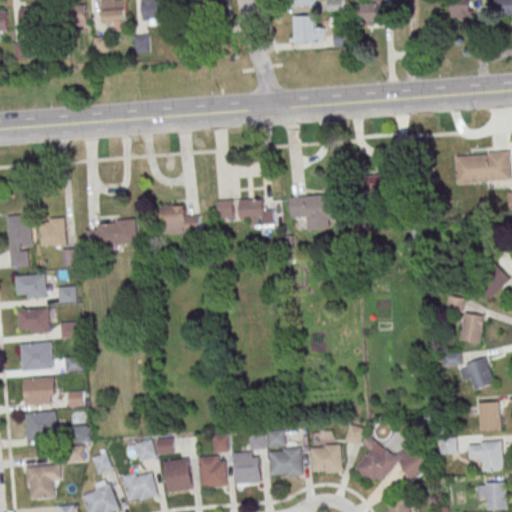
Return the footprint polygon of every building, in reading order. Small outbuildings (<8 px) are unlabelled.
[(129,24),(128,0),(102,0),(102,24),(129,24)] [(168,0),(169,18),(143,20),(141,0),(168,0)] [(473,20),(473,0),(451,0),(452,20),(473,20)] [(511,15),(511,0),(497,0),(497,15),(511,15)] [(358,3),(358,24),(384,24),(384,3),(358,3)] [(75,4),(76,6),(86,5),(88,26),(62,28),(60,5),(75,4)] [(35,7),(35,9),(46,8),(47,29),(21,31),(20,9),(35,7)] [(0,37),(8,37),(8,9),(0,8),(0,37)] [(294,16),(294,42),(326,41),(325,27),(315,27),(315,15),(294,16)] [(151,52),(151,34),(135,34),(135,52),(151,52)] [(94,36),(94,53),(109,53),(109,36),(94,36)] [(29,42),(14,42),(14,60),(29,60),(29,42)] [(456,157),(472,156),(488,155),(488,153),(509,152),(511,181),(457,184),(456,157)] [(392,175),(364,176),(365,198),(392,197),(392,175)] [(290,198),(325,195),(324,189),(340,187),(342,218),(329,220),(330,229),(309,231),(307,217),(291,218),(290,198)] [(251,220),(252,227),(276,226),(276,207),(265,208),(264,198),(241,199),(241,220),(251,220)] [(217,200),(219,218),(236,217),(235,199),(217,200)] [(161,207),(163,235),(200,232),(199,216),(185,218),(184,207),(174,207),(174,206),(161,207)] [(8,215),(11,266),(33,265),(32,247),(33,247),(32,214),(8,215)] [(68,246),(68,218),(41,218),(41,246),(68,246)] [(116,222),(136,220),(138,244),(115,246),(115,252),(101,253),(101,247),(86,248),(85,231),(97,230),(97,225),(116,223),(116,222)] [(483,245),(489,254),(497,249),(492,240),(483,245)] [(63,264),(77,264),(77,249),(63,249),(63,264)] [(476,284),(491,299),(510,279),(495,264),(476,284)] [(16,277),(46,275),(48,299),(29,300),(28,295),(17,296),(16,277)] [(58,288),(76,287),(77,303),(59,304),(58,288)] [(465,298),(450,295),(447,310),(463,312),(465,298)] [(18,311),(48,308),(50,334),(31,335),(30,330),(20,331),(18,311)] [(480,343),(486,316),(466,312),(461,339),(480,343)] [(60,324),(78,322),(79,338),(62,339),(60,324)] [(21,346),(52,343),(54,370),(23,372),(21,346)] [(445,354),(446,364),(462,363),(461,353),(445,354)] [(65,358),(82,357),(83,373),(66,374),(65,358)] [(476,389),(495,381),(485,357),(467,364),(467,366),(460,369),(464,380),(471,378),(476,389)] [(23,380),(55,377),(57,404),(25,407),(23,380)] [(68,393),(85,392),(86,408),(69,409),(68,393)] [(480,404),(500,402),(502,430),(482,431),(480,404)] [(25,414),(56,412),(58,439),(27,441),(25,414)] [(70,428),(88,426),(89,442),(71,443),(70,428)] [(268,432),(285,431),(286,446),(269,448),(268,432)] [(250,433),(264,432),(265,450),(251,451),(250,433)] [(214,436),(228,435),(230,453),(215,454),(214,436)] [(439,439),(457,438),(458,454),(441,456),(439,439)] [(157,440),(174,439),(175,454),(158,455),(157,440)] [(417,442),(434,467),(411,481),(399,462),(381,483),(376,479),(372,484),(354,470),(376,444),(393,455),(396,456),(417,442)] [(481,443),(502,442),(503,471),(483,472),(483,459),(469,460),(469,446),(481,445),(481,443)] [(341,445),(343,473),(326,474),(326,472),(313,473),(311,449),(325,448),(325,446),(341,445)] [(67,447),(84,446),(85,461),(68,463),(67,447)] [(300,449),(302,477),(285,478),(285,476),(272,477),(270,453),(285,452),(284,450),(300,449)] [(100,474),(115,468),(107,450),(93,456),(100,474)] [(234,454),(236,485),(262,483),(260,458),(254,458),(254,453),(234,454)] [(199,458),(201,489),(228,487),(226,462),(219,462),(219,457),(199,458)] [(164,463),(188,459),(193,490),(168,493),(164,463)] [(54,485),(62,485),(61,464),(28,465),(29,499),(54,498),(54,485)] [(124,475),(130,502),(159,496),(153,469),(124,475)] [(113,511),(121,509),(110,478),(89,486),(92,492),(83,496),(89,511),(113,511)] [(488,511),(486,484),(507,483),(508,510),(488,511)] [(389,511),(387,501),(407,496),(410,511),(389,511)]
